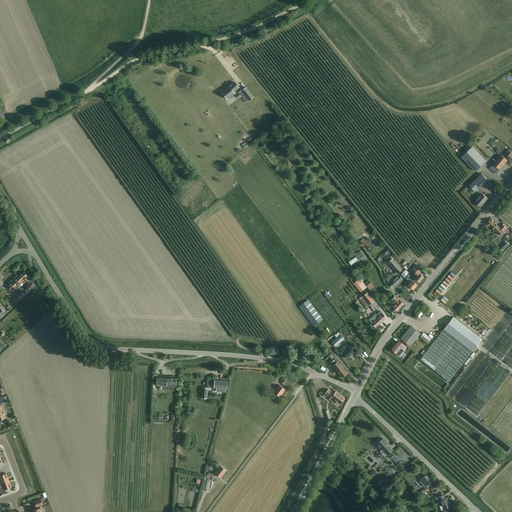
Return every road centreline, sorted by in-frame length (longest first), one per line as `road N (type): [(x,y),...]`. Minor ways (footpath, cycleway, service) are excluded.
road 1 (unclassified): [(356,394),(276,359),(95,343),(34,254)]
road 2 (tertiary): [(356,394),(390,331),(511,183)]
road 3 (track): [(87,92),(142,57),(243,31),(307,0)]
road 4 (unclassified): [(0,137),(87,92),(140,38)]
road 5 (unclassified): [(473,507),(356,394)]
road 6 (tertiary): [(295,511),(356,394)]
